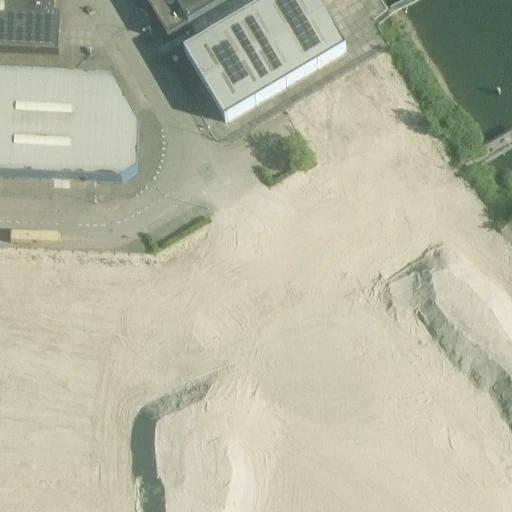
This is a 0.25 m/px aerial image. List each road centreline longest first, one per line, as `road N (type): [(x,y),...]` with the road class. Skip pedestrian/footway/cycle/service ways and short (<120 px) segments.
road 1 (unknown): [(201,173),(339,380),(413,511)]
road 2 (unclassified): [(105,0),(201,173),(109,226)]
road 3 (unknown): [(201,173),(313,112)]
